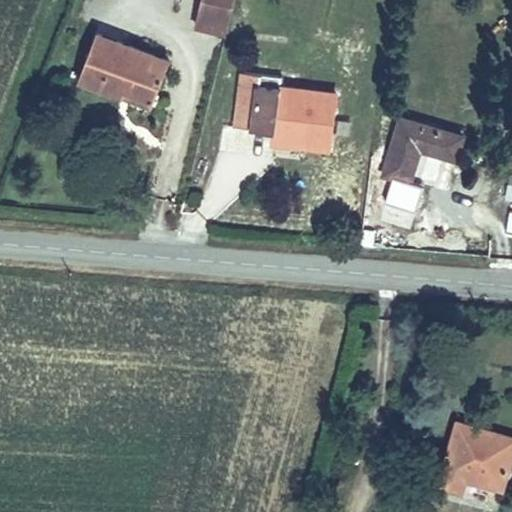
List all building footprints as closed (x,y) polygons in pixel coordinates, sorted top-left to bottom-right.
[(235,0),(201,0),(194,26),(227,33),(235,0)] [(151,98),(162,59),(97,35),(82,80),(121,97),(125,89),(151,98)] [(287,78),(246,71),(238,128),(278,134),(279,146),(335,154),(342,94),(288,86),(287,78)] [(461,154),(465,132),(404,119),(391,175),(415,179),(424,147),(461,154)] [(511,454),(511,424),(460,410),(446,457),(505,477),(511,454)]
